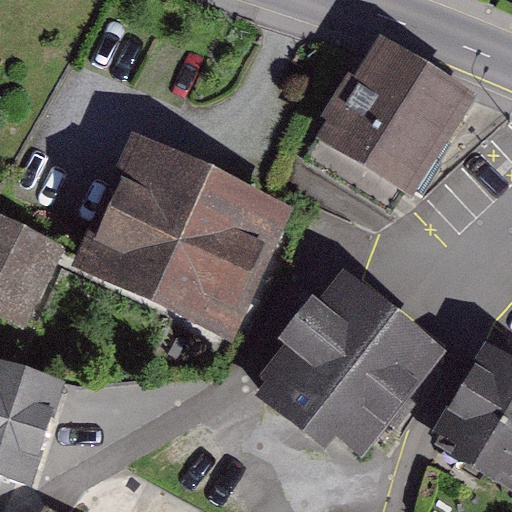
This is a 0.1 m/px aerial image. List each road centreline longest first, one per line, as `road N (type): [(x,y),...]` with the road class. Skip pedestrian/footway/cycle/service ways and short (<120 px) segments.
road 1 (residential): [(402,511),(436,401),(511,256)]
road 2 (secondary): [(511,66),(342,0)]
